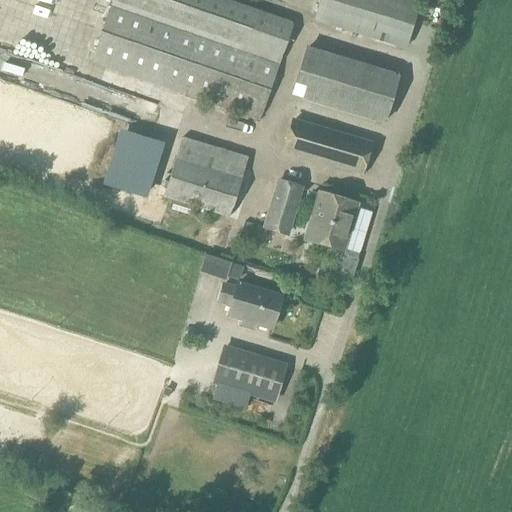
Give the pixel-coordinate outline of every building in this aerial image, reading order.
[(258,121),(291,25),(219,0),(111,0),(90,61),(258,121)] [(405,48),(418,5),(399,0),(321,0),(315,21),(405,48)] [(304,51),(290,95),(383,123),(396,79),(304,51)] [(360,179),(370,146),(293,121),(282,154),(360,179)] [(116,136),(99,186),(111,190),(140,200),(156,149),(127,139),(116,136)] [(229,216),(247,160),(181,139),(164,196),(229,216)] [(288,238),(303,187),(278,180),(263,230),(288,238)] [(343,253),(356,205),(319,193),(304,242),(343,253)] [(231,264),(226,277),(238,281),(243,268),(231,264)] [(236,287),(223,284),(217,302),(230,306),(227,317),(242,321),(240,326),(254,330),(255,325),(271,330),(281,297),(237,284),(236,287)] [(225,348),(214,382),(272,400),(283,367),(225,348)] [(131,488),(126,502),(138,507),(143,493),(131,488)]
